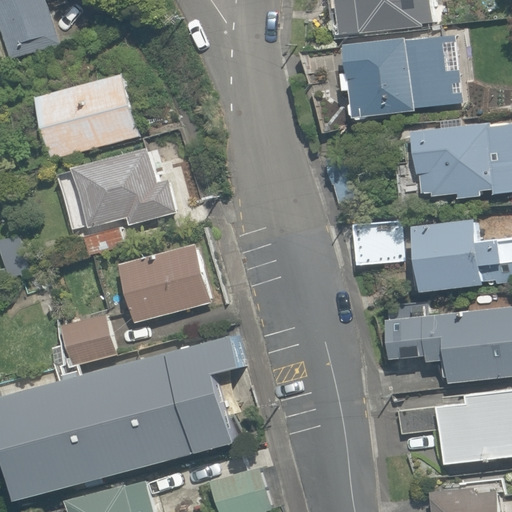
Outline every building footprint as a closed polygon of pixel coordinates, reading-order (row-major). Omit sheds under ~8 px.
[(49,0),(0,0),(0,22),(10,60),(62,45),(49,0)] [(343,0),(350,39),(433,27),(429,0),(428,0),(421,1),(421,0),(343,0)] [(456,38),(345,46),(351,115),(461,106),(456,38)] [(36,98),(52,158),(140,134),(124,74),(36,98)] [(420,199),(461,195),(461,200),(484,198),(483,190),(494,189),(494,192),(511,190),(511,123),(414,133),(420,199)] [(151,152),(76,173),(77,178),(59,183),(73,232),(130,217),(132,227),(179,214),(170,182),(160,185),(151,152)] [(354,224),(358,269),(406,264),(401,220),(354,224)] [(424,294),(511,284),(511,238),(480,242),(477,221),(416,228),(424,294)] [(22,237),(1,242),(10,279),(31,275),(22,237)] [(196,247),(124,265),(139,324),(210,306),(196,247)] [(511,304),(393,316),(397,360),(430,357),(430,363),(446,361),(448,381),(511,374),(511,304)] [(111,313),(66,320),(74,366),(119,359),(111,313)] [(238,336),(3,395),(31,499),(243,444),(224,371),(248,365),(238,336)] [(511,389),(470,395),(471,402),(441,405),(448,464),(511,456),(511,389)] [(266,468),(219,481),(227,511),(266,511),(277,509),(266,468)] [(158,511),(150,481),(68,503),(70,511),(158,511)] [(502,511),(500,492),(476,495),(475,485),(431,490),(433,511),(502,511)]
